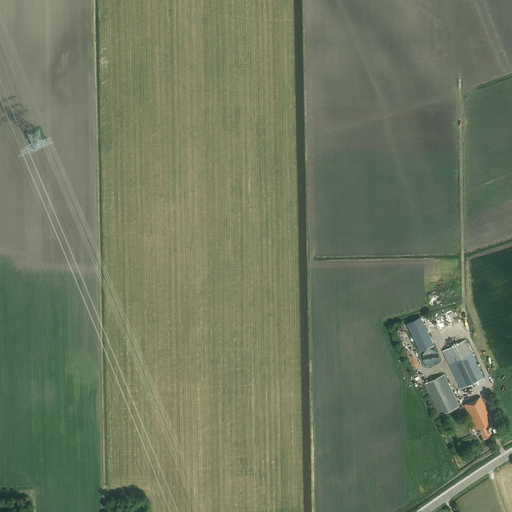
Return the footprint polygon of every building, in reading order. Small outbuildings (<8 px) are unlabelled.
[(420,318),(407,324),(420,351),(433,345),(420,318)] [(465,340),(443,351),(461,389),(483,378),(465,340)] [(430,349),(428,349),(427,349),(426,350),(424,351),(423,352),(422,353),(422,354),(421,356),(421,357),(421,358),(422,360),(422,361),(423,362),(424,363),(425,364),(426,365),(428,365),(429,365),(430,365),(432,365),(433,364),(434,364),(435,363),(436,362),(437,360),(437,359),(437,358),(437,356),(437,355),(437,353),(436,352),(435,351),(434,350),(432,350),(431,349),(430,349)] [(440,416),(460,406),(444,374),(425,384),(440,416)] [(464,405),(472,420),(477,431),(478,431),(479,434),(480,434),(483,439),(491,435),(487,427),(494,424),(481,397),(464,405)]
